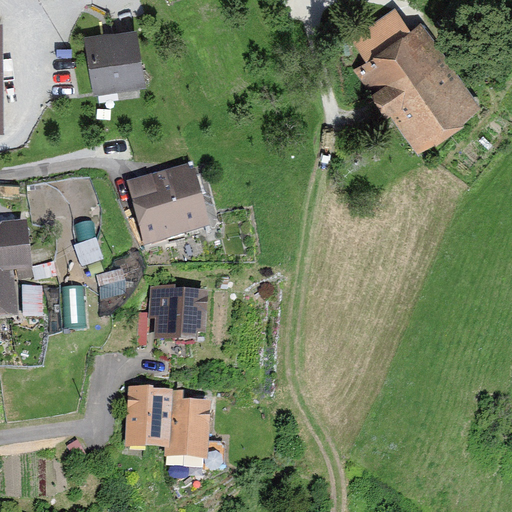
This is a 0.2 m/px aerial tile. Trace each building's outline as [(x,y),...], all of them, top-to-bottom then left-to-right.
[(472,101),(459,83),(451,88),(396,11),(355,41),(369,61),(357,69),(385,110),(398,101),(408,115),(398,122),(414,143),(472,101)] [(89,40),(97,90),(141,83),(134,33),(89,40)] [(132,193),(146,245),(183,235),(181,227),(201,222),(190,177),(173,182),(171,175),(150,180),(152,188),(132,193)] [(21,269),(27,268),(27,267),(22,229),(0,231),(0,309),(10,308),(8,285),(3,286),(1,271),(21,269)] [(77,250),(82,264),(101,257),(96,243),(77,250)] [(35,266),(27,267),(27,268),(21,269),(22,277),(37,274),(38,277),(57,273),(55,261),(35,266)] [(64,269),(71,299),(88,294),(80,265),(64,269)] [(163,307),(163,318),(159,317),(158,337),(188,339),(188,332),(202,333),(204,299),(168,297),(169,291),(154,290),(152,307),(163,307)] [(144,446),(166,447),(169,398),(132,393),(130,436),(145,437),(144,446)] [(179,399),(169,398),(166,447),(166,454),(184,455),(183,465),(186,467),(200,468),(203,466),(207,409),(180,407),(180,401),(179,399)]
